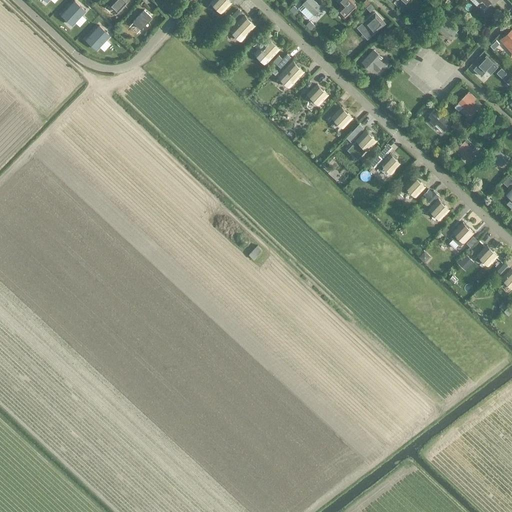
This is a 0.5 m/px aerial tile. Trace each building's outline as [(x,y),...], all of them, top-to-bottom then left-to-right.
[(111,0),(108,3),(117,12),(127,0),(111,0)] [(230,2),(228,0),(213,0),(208,6),(211,9),(214,5),(221,11),(230,2)] [(313,0),(305,0),(302,3),(314,14),(321,7),(313,0)] [(357,5),(352,0),(337,0),(343,6),(338,11),(344,17),(357,5)] [(236,19),(241,13),(237,9),(232,15),(236,19)] [(140,28),(151,17),(144,10),(133,22),(140,28)] [(375,12),(363,22),(372,33),(384,23),(375,12)] [(254,25),(244,15),(232,29),(235,32),(238,28),(245,34),(254,25)] [(458,34),(441,19),(434,26),(446,37),(450,33),(455,37),(458,34)] [(269,38),(256,52),(259,55),(266,61),(269,57),(278,48),(269,38)] [(377,70),(382,64),(375,58),(378,54),(373,50),(362,62),(370,69),(373,66),(377,70)] [(486,54),(473,68),(481,76),(489,66),(493,70),(498,66),(486,54)] [(276,64),(282,58),(278,55),(273,61),(276,64)] [(286,62),(282,58),(276,64),(280,68),(286,62)] [(303,70),(293,61),(280,74),(284,78),(287,74),(293,80),(303,70)] [(501,69),(497,73),(501,77),(505,73),(501,69)] [(327,93),(317,84),(305,97),(308,100),(311,97),(318,103),(327,93)] [(470,113),(477,106),(472,101),(475,98),(469,91),(458,102),(470,113)] [(351,116),(341,107),(329,120),(332,123),(335,120),(342,126),(351,116)] [(449,121),(435,108),(428,115),(431,118),(429,120),(434,124),(436,122),(442,128),(449,121)] [(375,139),(366,130),(353,143),(356,146),(360,143),(366,149),(375,139)] [(467,139),(457,148),(470,160),(477,153),(472,148),(474,146),(467,139)] [(501,165),(508,157),(497,148),(490,155),(501,165)] [(400,162),(390,153),(377,166),(381,169),(384,166),(390,172),(400,162)] [(424,185),(414,176),(402,189),(405,192),(408,189),(415,195),(424,185)] [(448,208),(438,199),(426,212),(429,215),(432,212),(439,218),(448,208)] [(463,222),(450,235),(460,245),(472,231),(463,222)] [(496,254),(487,245),(474,258),(477,261),(481,258),(487,264),(496,254)] [(458,262),(463,267),(471,259),(465,254),(458,262)] [(511,286),(511,269),(511,268),(499,281),(502,284),(505,281),(511,287),(511,286)]
